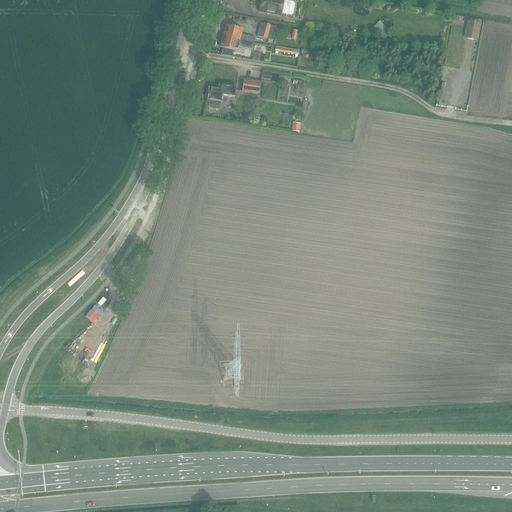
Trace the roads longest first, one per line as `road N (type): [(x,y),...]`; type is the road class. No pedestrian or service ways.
road 1 (primary): [(0,510),(353,485),(511,485)]
road 2 (primary): [(511,465),(252,465),(0,483)]
road 3 (unclassified): [(20,410),(295,440),(511,440)]
road 4 (residential): [(180,55),(392,84),(445,111),(511,122)]
road 5 (tertiary): [(4,411),(21,356),(100,270),(143,187)]
road 6 (tertiary): [(143,187),(0,353)]
road 7 (tertiary): [(143,187),(180,55)]
